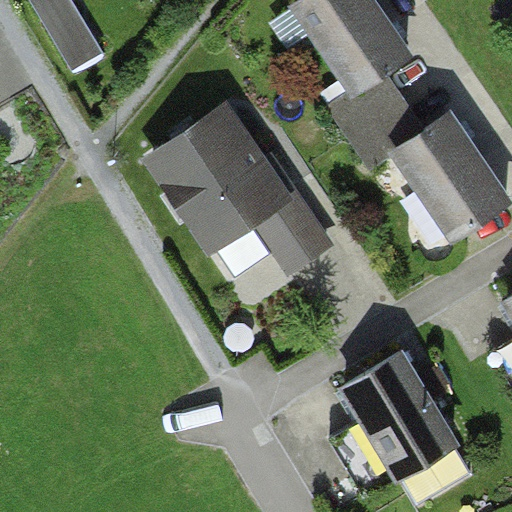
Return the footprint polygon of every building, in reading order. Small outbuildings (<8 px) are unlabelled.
[(31,0),(73,72),(104,55),(72,0),(31,0)] [(372,0),(299,0),(294,4),(353,89),(328,106),(350,138),(398,104),(377,74),(409,53),(372,0)] [(371,169),(396,151),(454,237),(509,200),(449,113),(418,134),(398,104),(350,138),(371,169)] [(225,109),(153,158),(212,245),(256,216),(292,269),(328,244),(290,188),(281,193),(225,109)] [(511,295),(507,299),(511,307),(511,337),(490,350),(511,386),(511,295)] [(401,352),(346,384),(365,415),(329,436),(364,495),(399,475),(417,505),(473,472),(401,352)]
